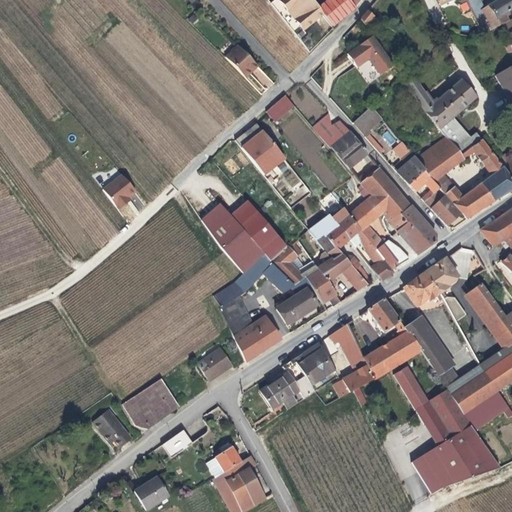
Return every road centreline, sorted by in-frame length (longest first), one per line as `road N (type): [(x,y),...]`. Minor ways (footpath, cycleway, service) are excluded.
road 1 (residential): [(451,242),(226,392)]
road 2 (track): [(0,315),(55,293),(183,179)]
road 3 (residential): [(451,242),(302,72)]
road 4 (residential): [(226,392),(62,511)]
road 5 (residential): [(183,179),(302,72)]
road 6 (unknown): [(430,0),(511,123)]
road 7 (residential): [(226,392),(294,511)]
